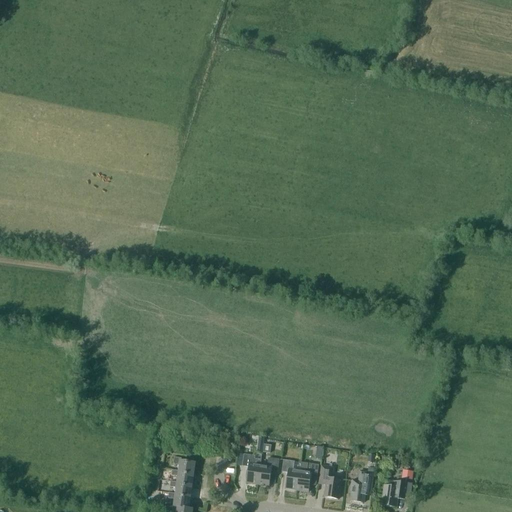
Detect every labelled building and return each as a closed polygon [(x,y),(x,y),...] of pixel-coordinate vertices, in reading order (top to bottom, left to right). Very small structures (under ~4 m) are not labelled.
[(245,483),(256,484),(259,464),(261,464),(262,455),(256,454),(255,456),(244,455),(242,467),(247,468),(245,483)] [(261,464),(259,464),(256,484),(268,486),(270,470),(277,471),(279,458),(268,457),(266,465),(261,464)] [(178,472),(178,473),(195,476),(196,464),(181,462),(181,459),(174,458),(173,465),(179,466),(178,472)] [(285,489),(296,490),(299,470),(292,469),(294,461),(282,460),(281,472),(287,473),(285,489)] [(299,470),(296,490),(308,492),(310,476),(316,477),(318,465),(307,463),(306,471),(299,470)] [(324,498),(338,500),(341,481),(329,479),(330,471),(333,471),(333,468),(321,466),(319,484),(326,485),(324,498)] [(177,484),(177,485),(193,487),(195,476),(178,473),(178,472),(172,471),(172,477),(178,477),(177,484)] [(407,480),(414,481),(415,472),(408,471),(407,480)] [(360,482),(352,481),(350,494),(351,494),(350,501),(364,503),(366,489),(372,490),(374,474),(361,472),(360,482)] [(395,482),(394,488),(383,487),(381,506),(395,508),(397,497),(404,497),(406,484),(395,482)] [(175,495),(175,496),(192,498),(193,487),(177,485),(177,484),(171,483),(170,488),(176,489),(175,495)] [(190,509),(192,498),(175,496),(175,495),(164,493),(163,498),(169,499),(174,500),(174,508),(178,508),(190,509)]
